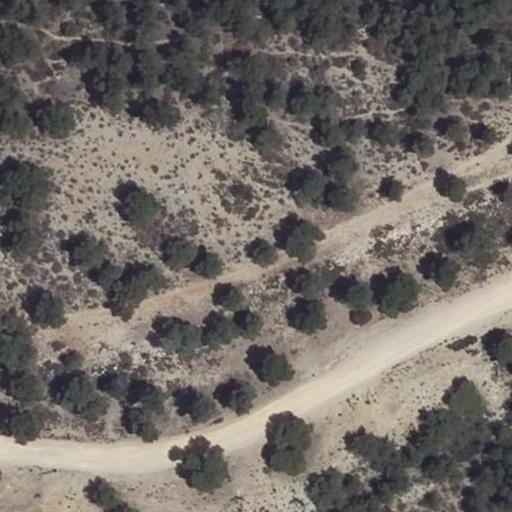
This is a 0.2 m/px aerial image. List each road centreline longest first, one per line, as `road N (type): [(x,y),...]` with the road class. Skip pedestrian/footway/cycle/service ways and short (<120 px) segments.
road 1 (track): [(511,129),(467,168),(269,263),(44,322),(0,322)]
road 2 (track): [(511,293),(274,414),(138,452),(0,441)]
